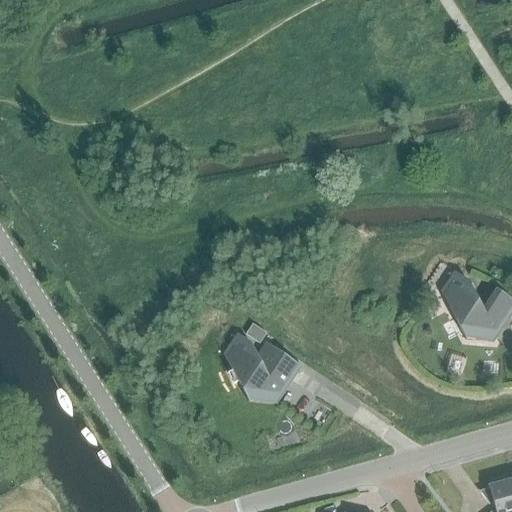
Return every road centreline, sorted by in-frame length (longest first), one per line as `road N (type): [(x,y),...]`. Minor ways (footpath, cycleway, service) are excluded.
road 1 (tertiary): [(177,511),(0,242)]
road 2 (residential): [(240,511),(382,471)]
road 3 (residential): [(382,471),(511,435)]
